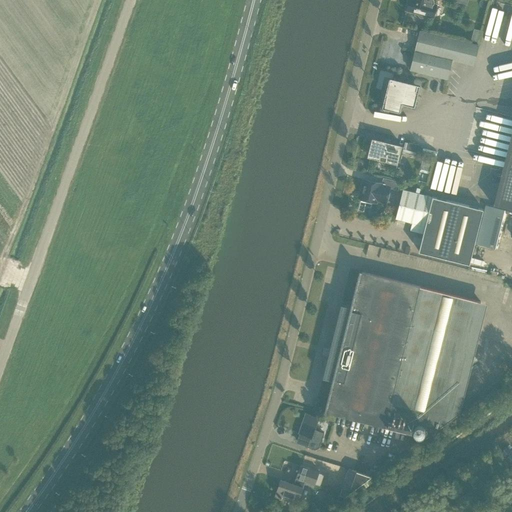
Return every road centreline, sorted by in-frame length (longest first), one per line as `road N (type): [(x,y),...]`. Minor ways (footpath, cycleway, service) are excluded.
road 1 (primary): [(27,511),(111,381),(174,250),(253,0)]
road 2 (unclassified): [(238,511),(286,362),(377,0)]
road 3 (unclassified): [(0,365),(130,0)]
